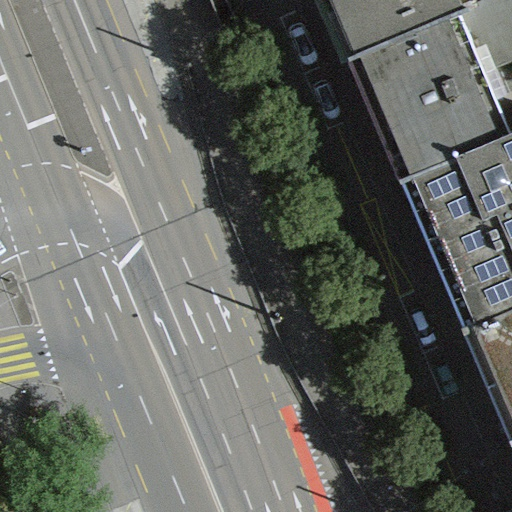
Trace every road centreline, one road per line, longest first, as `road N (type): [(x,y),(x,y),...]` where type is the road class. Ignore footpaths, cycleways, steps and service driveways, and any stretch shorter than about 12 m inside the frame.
road 1 (unclassified): [(261,0),(485,511)]
road 2 (secondary): [(150,213),(73,0)]
road 3 (secondary): [(190,413),(185,348),(150,213)]
road 4 (secondary): [(59,200),(148,362)]
road 5 (secondary): [(0,57),(59,200)]
road 6 (secondary): [(0,361),(50,354),(148,362)]
